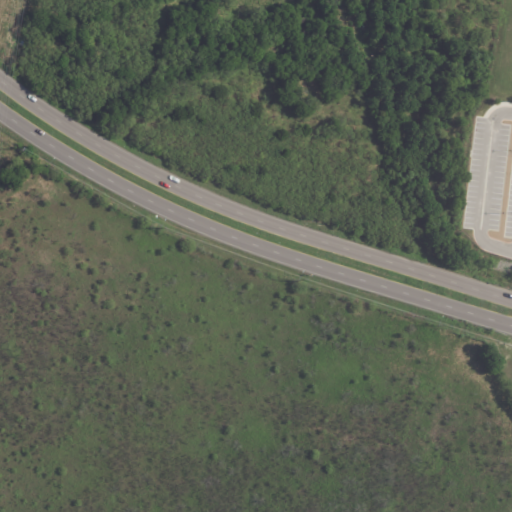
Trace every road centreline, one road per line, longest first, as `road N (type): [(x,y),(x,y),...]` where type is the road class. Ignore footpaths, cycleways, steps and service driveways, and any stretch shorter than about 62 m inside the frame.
road 1 (secondary): [(511,299),(188,190),(98,145),(0,79)]
road 2 (secondary): [(0,109),(158,204),(511,326)]
